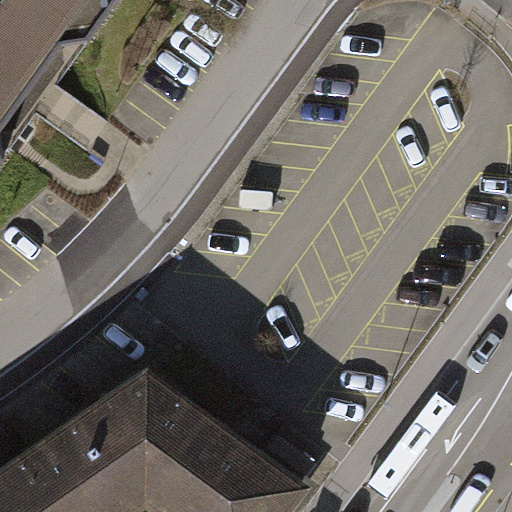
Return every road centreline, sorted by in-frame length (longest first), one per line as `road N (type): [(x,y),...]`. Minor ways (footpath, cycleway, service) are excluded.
road 1 (residential): [(298,0),(156,196),(0,343)]
road 2 (primary): [(427,511),(511,397)]
